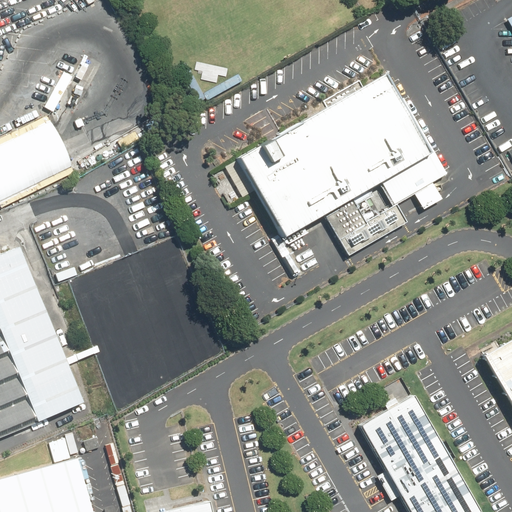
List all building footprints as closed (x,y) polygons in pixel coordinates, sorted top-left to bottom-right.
[(511,32),(511,11),(503,16),(511,32)] [(443,176),(384,74),(236,158),(282,239),(324,215),(345,252),(402,220),(393,204),(443,176)] [(112,126),(106,120),(78,149),(84,155),(112,126)] [(88,128),(82,123),(59,150),(66,155),(88,128)] [(148,131),(144,124),(124,136),(128,143),(148,131)] [(101,149),(83,159),(87,167),(105,156),(101,149)] [(48,188),(43,179),(25,189),(30,198),(48,188)] [(0,199),(0,208),(18,201),(15,193),(0,199)] [(176,241),(155,249),(172,297),(194,289),(176,241)] [(17,248),(0,254),(0,331),(35,416),(37,421),(81,403),(17,248)] [(0,430),(35,416),(0,331),(0,430)] [(511,339),(483,356),(511,406),(511,339)] [(479,511),(412,396),(360,426),(409,511),(479,511)] [(0,511),(88,511),(73,458),(0,477),(0,511)] [(211,511),(209,502),(164,511),(211,511)]
